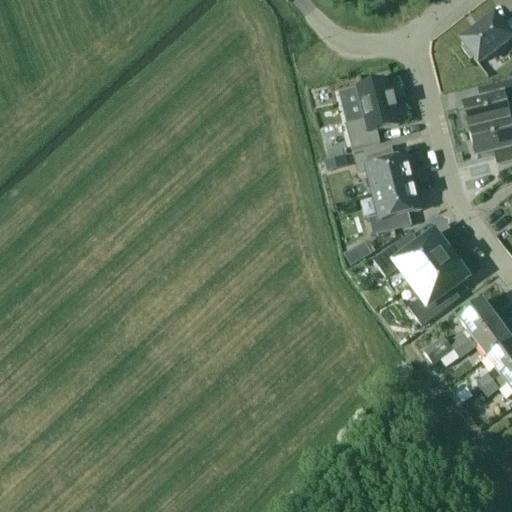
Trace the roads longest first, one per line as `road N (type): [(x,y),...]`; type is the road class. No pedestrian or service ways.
road 1 (unclassified): [(511,279),(453,194),(410,39)]
road 2 (unclassified): [(410,39),(355,48),(327,34),(300,0)]
